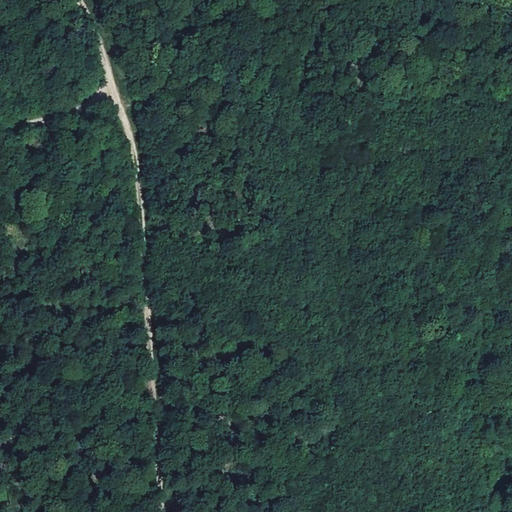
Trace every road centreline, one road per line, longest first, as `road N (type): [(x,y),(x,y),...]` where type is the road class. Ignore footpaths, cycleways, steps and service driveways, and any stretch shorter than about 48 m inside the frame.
road 1 (track): [(78,0),(121,101),(162,511)]
road 2 (track): [(121,101),(0,133)]
